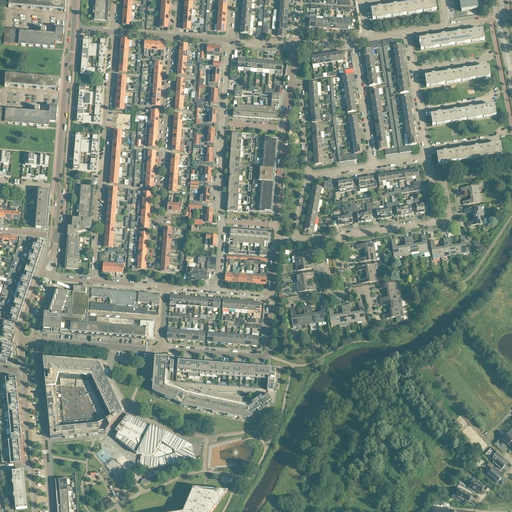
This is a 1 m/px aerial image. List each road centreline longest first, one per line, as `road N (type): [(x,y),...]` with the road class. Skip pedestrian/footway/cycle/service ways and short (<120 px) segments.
road 1 (residential): [(151,285),(171,36)]
road 2 (residential): [(112,32),(94,280)]
road 3 (residential): [(49,511),(33,340)]
road 4 (residential): [(25,372),(38,511)]
road 5 (unclassified): [(353,39),(373,165)]
road 6 (residential): [(160,348),(33,340)]
